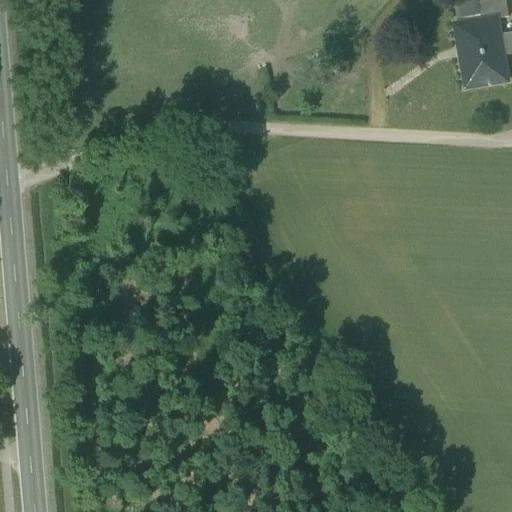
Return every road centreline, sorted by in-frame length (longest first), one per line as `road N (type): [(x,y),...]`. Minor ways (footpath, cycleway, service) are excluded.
road 1 (unclassified): [(511,141),(161,123),(6,186)]
road 2 (tertiary): [(33,511),(6,186)]
